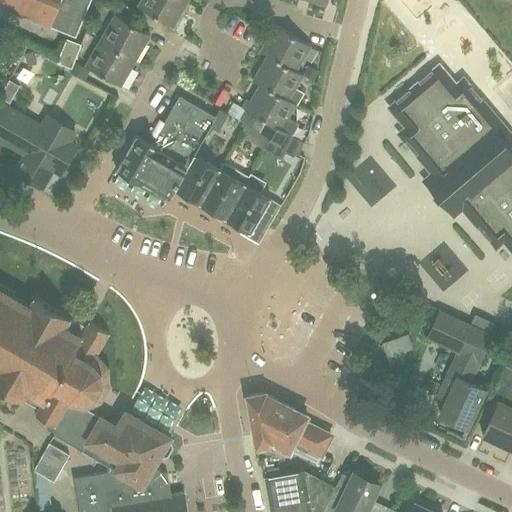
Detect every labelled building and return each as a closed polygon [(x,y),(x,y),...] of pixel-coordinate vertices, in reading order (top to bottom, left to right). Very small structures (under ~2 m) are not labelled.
[(91,0),(0,0),(0,6),(76,38),(91,0)] [(173,27),(187,2),(184,0),(142,0),(138,7),(173,27)] [(456,0),(386,0),(385,6),(451,23),(456,0)] [(100,40),(134,61),(150,35),(115,15),(100,40)] [(268,56),(296,71),(309,46),(274,26),(260,53),(267,57),(268,56)] [(72,69),(82,44),(67,38),(57,63),(72,69)] [(120,86),(134,61),(100,40),(85,66),(120,86)] [(303,75),(296,71),(268,56),(267,57),(254,82),(261,86),(261,85),(289,100),(303,75)] [(458,87),(439,65),(389,108),(408,130),(400,136),(432,173),(423,181),(453,216),(462,209),(494,246),(501,240),(511,252),(511,136),(465,81),(458,87)] [(296,104),(289,100),(261,85),(261,86),(251,104),(248,102),(244,110),(248,113),(268,123),(282,130),(290,134),(289,135),(290,135),(297,122),(289,118),(296,104)] [(135,135),(116,170),(168,200),(174,189),(194,154),(210,126),(215,116),(214,115),(179,95),(164,122),(165,123),(153,145),(135,135)] [(61,174),(77,147),(69,142),(75,132),(47,116),(41,127),(3,105),(0,110),(0,139),(26,154),(16,172),(43,188),(53,170),(61,174)] [(215,116),(210,126),(218,131),(228,114),(219,108),(214,115),(215,116)] [(268,123),(248,113),(243,123),(245,125),(262,134),(268,123)] [(262,134),(283,145),(289,135),(290,134),(282,130),(268,123),(262,134)] [(245,129),(235,153),(253,161),(264,137),(245,129)] [(200,204),(220,169),(194,154),(174,189),(200,204)] [(223,162),(200,204),(225,218),(251,173),(250,173),(248,177),(223,162)] [(251,173),(225,218),(243,229),(241,232),(259,243),(267,228),(268,228),(268,227),(281,204),(260,192),(266,182),(251,173)] [(109,366),(107,367),(96,355),(109,333),(90,322),(87,327),(73,319),(71,317),(72,315),(71,314),(69,316),(36,297),(38,294),(36,293),(34,296),(32,295),(31,296),(34,298),(29,305),(14,296),(16,292),(0,283),(0,388),(20,400),(18,403),(20,403),(21,401),(24,402),(38,410),(35,415),(50,424),(47,428),(55,433),(54,434),(56,435),(62,425),(61,425),(68,412),(78,417),(84,407),(95,413),(101,402),(101,403),(102,402),(101,400),(109,386),(111,386),(111,385),(109,384),(108,369),(110,368),(109,366)] [(470,381),(492,335),(439,310),(427,337),(458,351),(437,396),(447,400),(440,415),(466,427),(485,388),(470,381)] [(511,449),(511,407),(511,404),(511,369),(503,365),(489,397),(498,402),(482,435),(511,449)] [(322,454),(324,449),(331,435),(305,422),(308,416),(266,395),(265,393),(247,397),(256,448),(275,444),(291,452),(294,445),(309,452),(310,449),(322,454)] [(117,426),(95,413),(84,407),(78,417),(68,412),(61,425),(62,425),(56,435),(54,434),(109,466),(105,473),(73,479),(79,511),(186,511),(184,496),(171,498),(167,474),(153,466),(159,456),(161,457),(168,455),(171,449),(173,447),(171,440),(169,439),(170,437),(126,411),(117,426)] [(28,447),(44,454),(48,445),(32,438),(28,447)] [(54,479),(69,454),(50,443),(36,469),(54,479)] [(322,511),(336,486),(304,472),(265,478),(270,511),(306,511),(311,511),(322,511)] [(375,511),(368,508),(379,486),(353,473),(336,509),(341,511),(375,511)] [(433,511),(414,503),(410,511),(433,511)]
